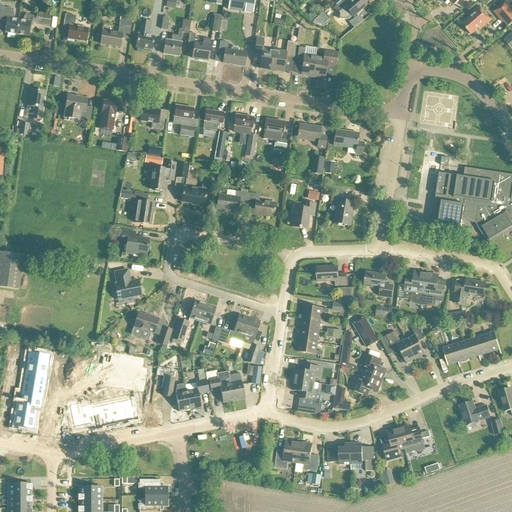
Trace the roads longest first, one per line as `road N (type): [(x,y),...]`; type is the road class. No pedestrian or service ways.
road 1 (unclassified): [(401,117),(0,55)]
road 2 (residential): [(281,314),(169,277),(171,240),(176,232),(224,238),(270,247),(289,263)]
road 3 (residential): [(267,413),(308,425),(356,424),(511,366)]
road 4 (residential): [(511,295),(488,264),(378,249)]
road 5 (residential): [(378,249),(401,117)]
road 6 (residential): [(52,456),(177,433)]
